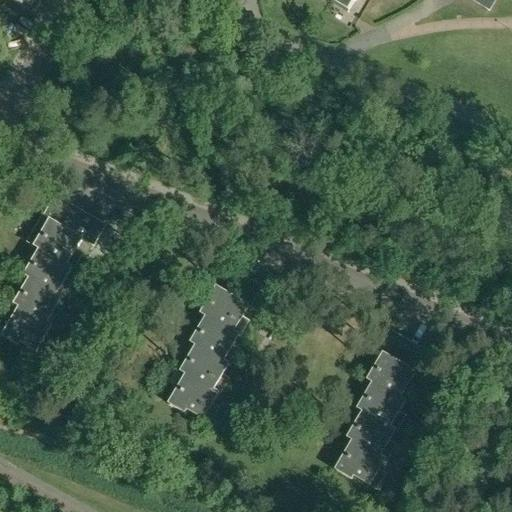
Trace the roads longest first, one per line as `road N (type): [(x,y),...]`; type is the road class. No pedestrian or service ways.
road 1 (residential): [(511,351),(296,256),(0,144)]
road 2 (residential): [(331,61),(511,135)]
road 3 (residential): [(0,124),(73,0)]
